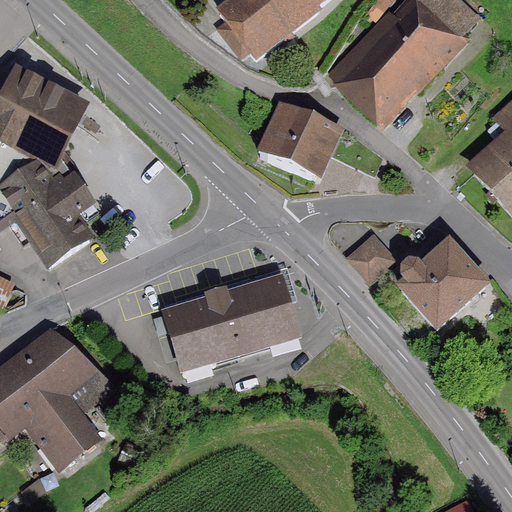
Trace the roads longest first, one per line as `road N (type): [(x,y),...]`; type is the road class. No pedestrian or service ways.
road 1 (residential): [(144,0),(245,80),(372,135),(455,210)]
road 2 (tertiary): [(511,495),(397,349),(270,218)]
road 3 (tertiary): [(270,218),(40,0)]
road 4 (residential): [(270,218),(0,329)]
road 5 (residential): [(455,210),(362,205),(270,218)]
